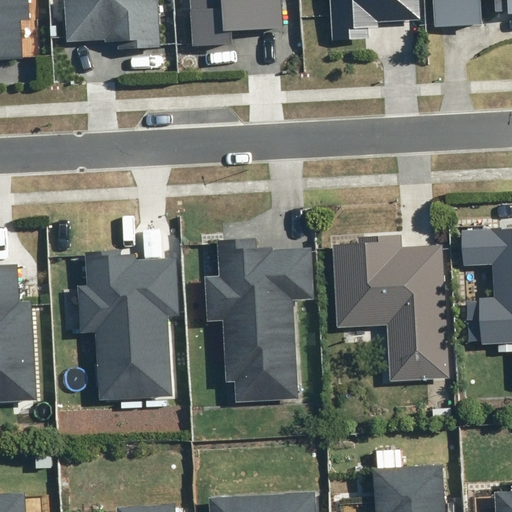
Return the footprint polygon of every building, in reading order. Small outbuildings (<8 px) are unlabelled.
[(0,0),(0,67),(27,66),(25,22),(35,21),(34,0),(0,0)] [(68,0),(70,43),(122,41),(122,51),(165,49),(162,0),(68,0)] [(194,0),(196,48),(238,46),(238,33),(286,31),(284,0),(194,0)] [(423,0),(333,0),(336,42),(372,40),(372,29),(382,29),(382,23),(424,22),(423,0)] [(507,0),(508,14),(511,13),(511,0),(432,0),(434,27),(483,24),(481,0),(507,0)] [(511,229),(466,232),(468,266),(497,265),(498,297),(483,298),(486,344),(511,342),(511,229)] [(393,382),(453,378),(446,245),(406,247),(405,235),(362,238),(362,245),(337,246),(341,328),(390,325),(393,382)] [(240,401),(302,398),(297,301),(317,300),(315,248),(261,250),(260,238),(221,240),(223,276),(209,277),(211,323),(228,322),(231,381),(239,381),(240,401)] [(99,399),(172,395),(169,316),(179,315),(176,258),(137,260),(136,255),(121,255),(121,251),(86,253),(87,285),(78,286),(80,332),(96,331),(99,399)] [(0,402),(41,401),(36,302),(23,302),(21,265),(0,265),(0,402)] [(449,511),(447,465),(379,468),(380,511),(449,511)] [(29,511),(29,487),(0,488),(0,511),(29,511)] [(320,511),(319,490),(212,494),(213,511),(320,511)] [(511,511),(511,491),(498,492),(498,511),(511,511)]
